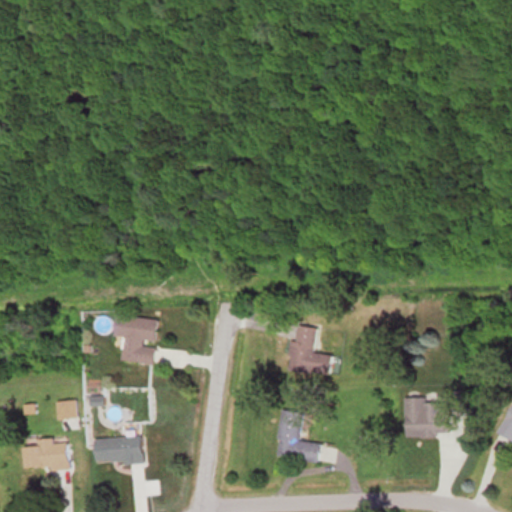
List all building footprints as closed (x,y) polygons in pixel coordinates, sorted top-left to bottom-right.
[(125,364),(157,367),(162,322),(119,317),(117,338),(127,339),(125,364)] [(336,358),(317,355),(320,330),(299,327),(293,372),(333,378),(336,358)] [(409,401),(409,438),(455,438),(455,404),(429,404),(429,401),(409,401)] [(279,460),(321,466),(324,446),(302,443),(306,416),(285,413),(279,460)] [(511,417),(502,435),(511,440),(511,417)] [(147,465),(146,439),(98,440),(99,467),(147,465)] [(71,468),(71,445),(57,445),(57,444),(26,445),(27,470),(71,468)]
